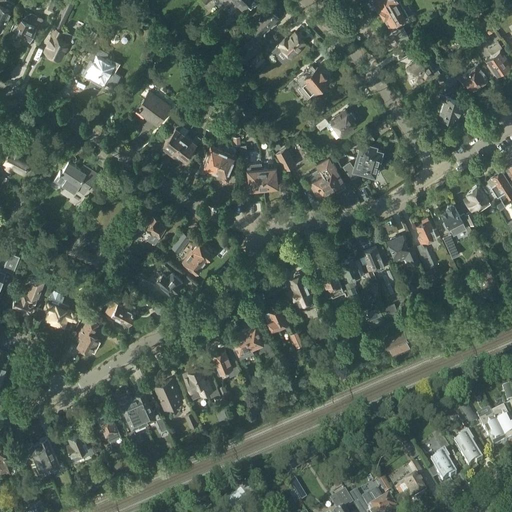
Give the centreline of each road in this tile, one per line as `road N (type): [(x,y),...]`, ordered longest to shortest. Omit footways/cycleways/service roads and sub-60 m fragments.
road 1 (residential): [(260,240),(0,87)]
road 2 (residential): [(64,390),(172,330),(260,240)]
road 3 (residential): [(436,174),(374,78),(304,0)]
road 4 (residential): [(260,240),(284,224),(380,209),(436,174)]
